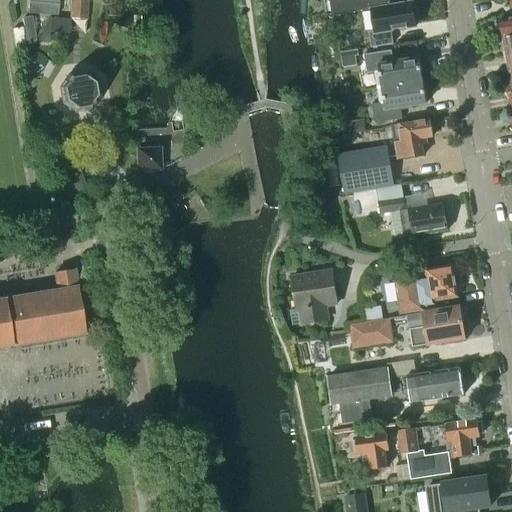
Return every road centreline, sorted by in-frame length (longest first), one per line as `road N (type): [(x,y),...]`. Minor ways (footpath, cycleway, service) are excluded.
road 1 (residential): [(511,384),(452,0)]
road 2 (residential): [(105,211),(144,402),(139,416)]
road 3 (residential): [(0,437),(139,416)]
